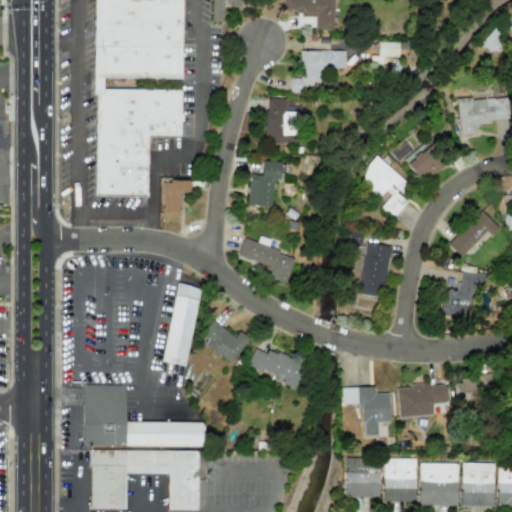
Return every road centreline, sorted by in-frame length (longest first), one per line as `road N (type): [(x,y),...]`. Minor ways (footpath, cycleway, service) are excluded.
road 1 (residential): [(44,238),(165,243),(274,310),(366,347),(448,352),(511,341)]
road 2 (secondary): [(44,511),(46,105)]
road 3 (secondary): [(25,222),(24,511)]
road 4 (residential): [(511,162),(468,178),(431,213),(413,266),(401,352)]
road 5 (residential): [(208,263),(230,134),(264,42)]
road 6 (secondary): [(28,0),(26,159)]
